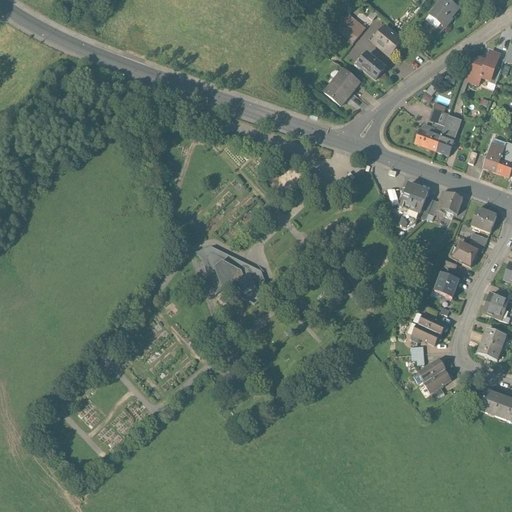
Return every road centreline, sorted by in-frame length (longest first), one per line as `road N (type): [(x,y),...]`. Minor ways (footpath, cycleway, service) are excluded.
road 1 (secondary): [(0,2),(124,66),(353,147)]
road 2 (residential): [(353,147),(410,85),(511,13)]
road 3 (residential): [(511,224),(458,350),(464,367),(511,385)]
road 4 (secondary): [(353,147),(511,203)]
